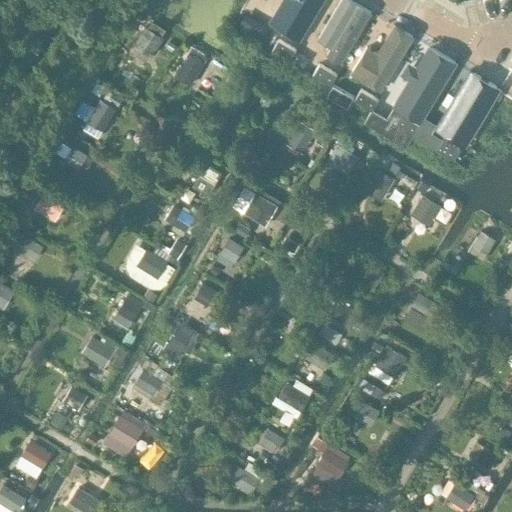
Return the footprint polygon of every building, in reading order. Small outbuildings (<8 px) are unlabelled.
[(303,37),(324,0),(287,0),(285,5),(298,13),(290,30),(303,37)] [(344,63),(374,12),(352,0),(346,0),(323,41),(334,48),(330,55),(344,63)] [(152,56),(164,37),(146,26),(134,45),(152,56)] [(383,91),(415,37),(397,26),(380,52),(374,47),(365,63),(371,68),(366,79),(383,91)] [(278,39),(272,49),(290,60),(296,49),(278,39)] [(399,106),(419,118),(457,55),(436,44),(399,106)] [(196,77),(205,62),(187,51),(178,66),(196,77)] [(319,63),(313,74),(322,79),(330,84),(336,73),(328,69),(319,63)] [(470,71),(437,125),(466,140),(497,86),(470,71)] [(234,114),(249,92),(234,83),(220,105),(234,114)] [(361,88),(354,99),(372,109),(378,99),(361,88)] [(114,109),(99,100),(90,115),(105,124),(114,109)] [(402,113),(395,124),(413,134),(419,124),(402,113)] [(301,152),(314,130),(299,121),(286,142),(301,152)] [(443,138),(436,149),(454,159),(460,148),(443,138)] [(340,170),(351,152),(336,144),(326,161),(340,170)] [(71,151),(60,168),(78,178),(88,161),(71,151)] [(221,172),(204,162),(194,179),(211,189),(221,172)] [(380,200),(394,178),(379,169),(366,191),(380,200)] [(56,220),(67,200),(46,188),(35,207),(56,220)] [(266,221),(275,205),(254,193),(245,209),(266,221)] [(429,224),(440,205),(422,195),(411,214),(429,224)] [(195,215),(178,206),(168,222),(185,232),(195,215)] [(480,230),(471,245),(487,255),(496,240),(480,230)] [(35,241),(19,232),(10,247),(26,257),(35,241)] [(228,237),(218,252),(234,262),(243,246),(228,237)] [(157,278),(166,261),(146,249),(136,265),(157,278)] [(368,261),(359,277),(375,286),(384,271),(368,261)] [(201,280),(191,297),(208,307),(218,291),(201,280)] [(0,307),(3,309),(14,291),(0,282),(0,307)] [(431,319),(439,305),(418,292),(410,307),(431,319)] [(141,305),(125,295),(116,311),(132,320),(141,305)] [(349,328),(358,313),(336,299),(327,315),(349,328)] [(180,351),(190,334),(174,325),(164,341),(180,351)] [(114,349),(98,340),(89,356),(104,365),(114,349)] [(324,369),(334,354),(312,341),(303,356),(324,369)] [(375,362),(374,364),(393,375),(405,355),(386,344),(375,362)] [(151,399),(162,381),(142,369),(133,383),(136,386),(134,389),(151,399)] [(299,411),(309,395),(287,382),(278,398),(299,411)] [(87,394),(71,384),(61,400),(77,410),(87,394)] [(370,425),(379,410),(355,397),(346,413),(370,425)] [(511,426),(511,405),(509,403),(499,419),(511,426)] [(58,409),(50,421),(61,428),(68,415),(58,409)] [(141,430),(135,426),(136,424),(122,416),(113,431),(133,443),(141,430)] [(268,426),(259,442),(275,452),(285,436),(268,426)] [(43,468),(52,453),(31,440),(22,456),(43,468)] [(489,470),(500,454),(484,444),(473,460),(489,470)] [(338,477),(347,462),(325,449),(316,464),(338,477)] [(260,477),(236,464),(227,480),(251,493),(260,477)] [(465,510),(475,494),(459,483),(449,500),(465,510)] [(0,502),(16,511),(18,511),(27,497),(4,484),(0,491),(0,502)] [(94,511),(101,502),(77,488),(69,502),(86,511),(94,511)]
